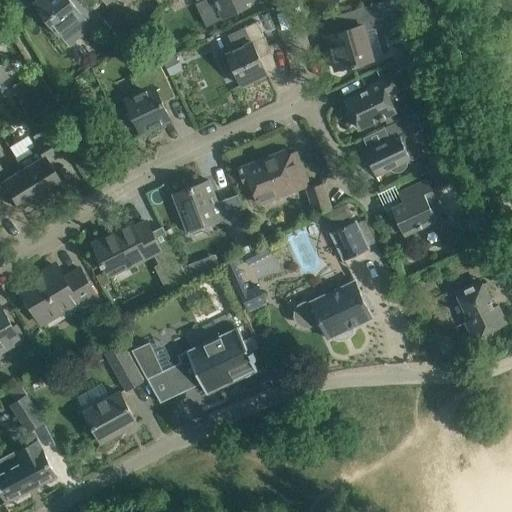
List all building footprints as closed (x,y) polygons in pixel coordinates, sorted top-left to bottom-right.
[(39,0),(35,3),(59,35),(68,46),(71,44),(104,18),(91,2),(89,0),(39,0)] [(196,0),(198,4),(205,0),(213,0),(223,19),(230,16),(248,7),(246,3),(252,0),(196,0)] [(412,17),(407,0),(396,0),(370,7),(334,17),(339,32),(326,36),(336,70),(353,65),(353,67),(358,66),(357,63),(373,59),(365,29),(376,26),(412,17)] [(257,21),(244,27),(228,35),(235,50),(227,53),(242,86),(267,74),(257,52),(269,46),(257,21)] [(427,65),(420,51),(393,63),(400,78),(427,65)] [(163,61),(163,62),(170,75),(181,70),(174,55),(163,61)] [(159,64),(132,77),(139,93),(125,100),(142,134),(171,120),(159,96),(172,90),(159,64)] [(0,86),(9,80),(0,68),(0,86)] [(372,87),(345,100),(359,129),(381,119),(381,120),(386,118),(385,117),(395,112),(387,95),(398,90),(392,76),(371,85),(372,87)] [(44,112),(33,90),(28,78),(12,86),(27,120),(44,112)] [(421,126),(415,113),(384,127),(389,138),(364,150),(376,176),(390,170),(394,172),(399,172),(403,170),(406,167),(407,162),(420,156),(408,131),(421,126)] [(41,200),(49,195),(62,188),(47,163),(60,155),(49,131),(31,142),(33,146),(14,157),(41,200)] [(241,172),(247,187),(252,185),(260,204),(308,185),(296,153),(286,157),(284,151),(239,169),(240,173),(241,172)] [(14,158),(21,169),(1,181),(18,209),(30,201),(33,205),(41,200),(14,157),(14,158)] [(443,185),(462,176),(454,160),(436,168),(443,185)] [(391,208),(404,236),(437,220),(424,194),(432,190),(427,179),(398,193),(403,203),(391,208)] [(209,180),(173,194),(187,230),(213,220),(232,227),(227,214),(242,208),(236,194),(217,202),(209,180)] [(315,213),(331,209),(323,185),(308,190),(315,213)] [(337,222),(352,215),(347,204),(332,211),(337,222)] [(242,208),(227,214),(232,227),(240,247),(256,241),(243,207),(242,208)] [(118,230),(93,243),(103,262),(101,264),(103,268),(105,266),(107,270),(125,261),(128,266),(154,253),(160,250),(164,258),(175,253),(163,228),(153,233),(147,221),(135,227),(132,223),(118,230)] [(355,222),(332,233),(344,260),(368,249),(355,222)] [(267,246),(249,255),(253,264),(271,255),(267,246)] [(501,281),(511,276),(511,263),(507,252),(487,262),(495,279),(499,277),(501,281)] [(175,253),(164,258),(179,286),(189,281),(175,253)] [(204,271),(199,260),(184,266),(189,277),(204,271)] [(236,262),(227,265),(240,295),(249,291),(236,262)] [(21,288),(32,305),(42,323),(72,305),(75,309),(96,297),(79,268),(64,277),(58,267),(21,288)] [(105,272),(97,276),(102,286),(110,282),(105,272)] [(473,339),(478,337),(479,340),(493,334),(491,330),(507,323),(498,306),(494,308),(480,280),(456,292),(469,320),(465,322),(473,339)] [(356,281),(310,302),(304,303),(299,305),(295,310),(295,316),(297,322),(303,326),(309,326),(315,323),(318,319),(327,338),(333,336),(339,338),(345,337),(350,333),(353,327),(373,317),(356,281)] [(259,286),(249,291),(240,295),(247,309),(266,301),(259,286)] [(0,347),(3,346),(5,349),(21,340),(0,305),(0,347)] [(207,394),(218,388),(258,370),(253,360),(257,358),(253,351),(259,349),(253,336),(243,341),(237,327),(186,350),(187,351),(178,355),(193,387),(202,383),(207,394)] [(107,354),(126,389),(142,380),(123,346),(107,354)] [(175,396),(170,384),(163,370),(149,377),(161,402),(175,396)] [(137,423),(127,406),(120,392),(85,411),(102,443),(137,423)] [(11,405),(28,432),(44,422),(27,395),(11,405)] [(21,461),(0,471),(0,489),(7,502),(56,476),(38,441),(17,452),(21,461)]
